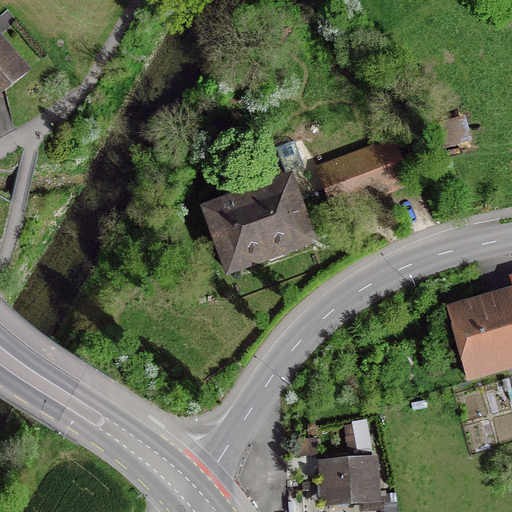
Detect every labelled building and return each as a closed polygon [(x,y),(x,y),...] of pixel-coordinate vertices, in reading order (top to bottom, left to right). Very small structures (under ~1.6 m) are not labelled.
[(0,91),(23,71),(0,44),(0,91)] [(375,151),(319,172),(333,210),(404,183),(390,145),(375,151)] [(299,152),(277,160),(284,178),(306,170),(299,152)] [(205,214),(227,274),(308,244),(286,184),(257,195),(252,183),(224,193),(229,205),(205,214)] [(511,297),(451,315),(449,310),(446,311),(465,378),(468,378),(467,375),(511,362),(511,297)] [(330,499),(371,497),(369,464),(324,467),(325,482),(329,482),(330,499)]
